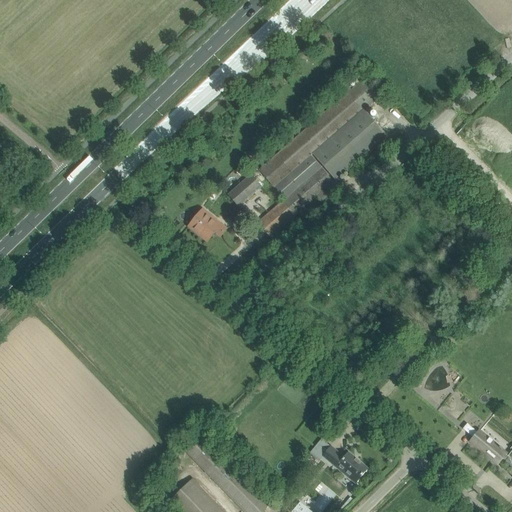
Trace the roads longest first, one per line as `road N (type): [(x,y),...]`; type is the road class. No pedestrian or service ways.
road 1 (primary): [(0,291),(307,0)]
road 2 (unclassified): [(236,300),(511,55)]
road 3 (primary): [(259,0),(0,253)]
road 4 (unclassified): [(417,457),(236,300)]
